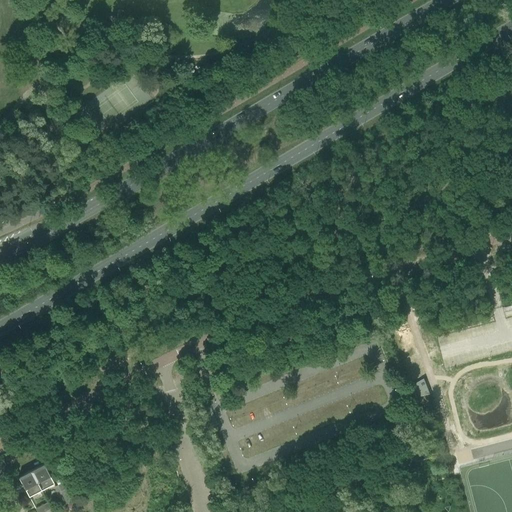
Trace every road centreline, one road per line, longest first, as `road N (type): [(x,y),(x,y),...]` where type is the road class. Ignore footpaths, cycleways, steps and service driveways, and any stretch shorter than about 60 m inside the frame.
road 1 (primary): [(0,331),(511,30)]
road 2 (primary): [(450,0),(0,261)]
road 3 (unclassified): [(160,361),(265,315),(511,230)]
road 4 (unclassified): [(0,436),(160,361)]
road 5 (residential): [(204,511),(160,361)]
